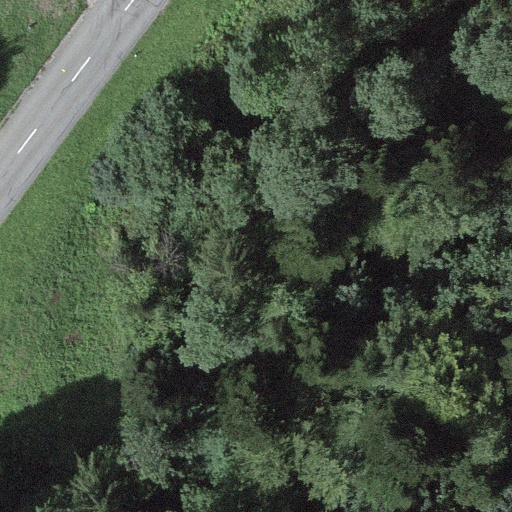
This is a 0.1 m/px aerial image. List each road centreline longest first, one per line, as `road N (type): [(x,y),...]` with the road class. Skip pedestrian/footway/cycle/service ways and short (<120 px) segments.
road 1 (tertiary): [(0,179),(133,0)]
road 2 (track): [(405,273),(511,187)]
